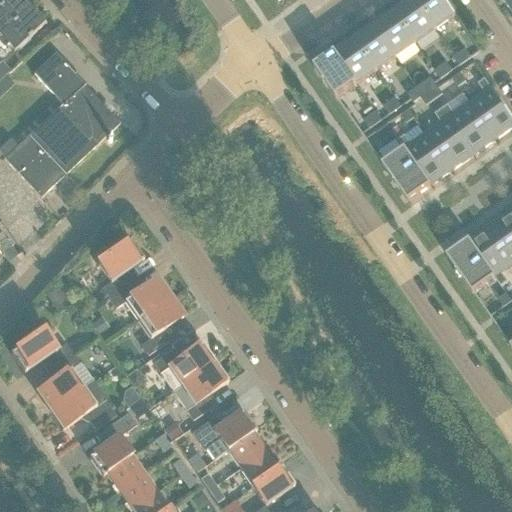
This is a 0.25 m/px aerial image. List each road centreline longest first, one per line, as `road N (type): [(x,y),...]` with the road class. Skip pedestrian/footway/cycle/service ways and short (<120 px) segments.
road 1 (residential): [(511,428),(261,63)]
road 2 (residential): [(363,511),(133,180)]
road 3 (residential): [(0,314),(133,180)]
road 4 (residential): [(60,0),(175,130)]
road 5 (residential): [(76,511),(0,399)]
